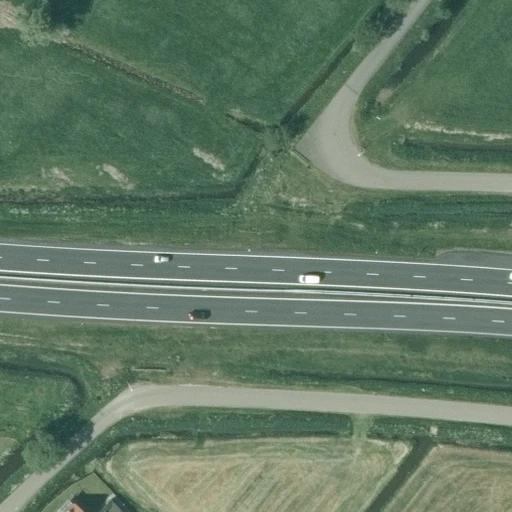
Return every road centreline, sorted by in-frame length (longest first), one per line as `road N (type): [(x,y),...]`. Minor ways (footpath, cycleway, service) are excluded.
road 1 (unclassified): [(6,511),(100,422),(162,394),(511,418)]
road 2 (trunk): [(511,282),(0,257)]
road 3 (trunk): [(0,300),(511,322)]
road 4 (unclassified): [(511,184),(364,177),(339,162),(333,120),(418,0)]
